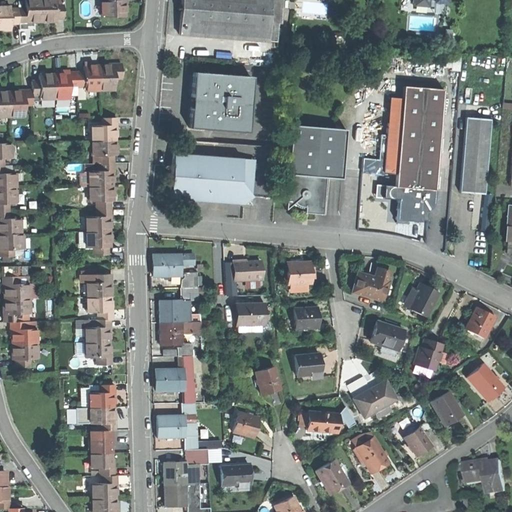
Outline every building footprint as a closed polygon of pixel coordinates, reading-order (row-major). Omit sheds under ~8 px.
[(24,0),(25,8),(18,9),(18,27),(26,27),(26,21),(31,21),(40,21),(39,0),(24,0)] [(54,0),(39,0),(40,21),(50,20),(55,20),(55,17),(63,17),(63,3),(55,3),(54,0)] [(101,17),(126,16),(126,8),(125,0),(122,0),(121,0),(107,0),(107,1),(100,1),(101,17)] [(179,35),(267,42),(269,0),(181,0),(181,5),(177,5),(177,9),(176,13),(180,13),(179,35)] [(278,0),(269,0),(267,42),(275,43),(278,0)] [(10,6),(0,6),(0,29),(5,29),(11,29),(11,27),(18,27),(18,9),(10,9),(10,6)] [(108,66),(99,66),(99,90),(114,89),(114,78),(122,78),(121,64),(114,64),(114,65),(108,66)] [(84,72),(76,72),(76,87),(84,86),(84,90),(99,90),(99,66),(90,66),(84,66),(84,72)] [(62,74),(54,74),(54,98),(69,98),(69,87),(76,87),(76,72),(68,72),(68,74),(62,74)] [(188,127),(232,131),(237,75),(193,72),(191,95),(195,96),(194,107),(190,107),(188,127)] [(31,81),(31,90),(32,102),(39,102),(39,99),(54,98),(54,74),(44,74),(38,75),(38,81),(31,81)] [(250,76),(237,75),(232,131),(246,132),(250,76)] [(380,135),(377,172),(395,174),(394,186),(389,186),(387,188),(386,190),(385,195),(387,197),(390,199),(397,200),(395,222),(404,223),(413,223),(413,221),(419,221),(420,211),(426,211),(430,208),(434,201),(441,89),(404,86),(403,98),(401,124),(388,123),(387,135),(380,135)] [(18,92),(9,92),(9,116),(24,116),(24,105),(32,105),(32,102),(31,90),(24,91),(24,92),(18,92)] [(0,116),(9,116),(9,92),(1,92),(0,92),(0,116)] [(389,97),(388,123),(401,124),(403,98),(389,97)] [(472,193),(484,194),(490,119),(465,117),(459,192),(472,193)] [(90,126),(91,141),(116,140),(116,131),(116,118),(101,118),(101,126),(90,126)] [(345,129),(290,125),(286,174),(288,174),(285,210),(292,203),(297,207),(304,208),(303,212),(313,213),(322,213),(325,177),(341,178),(345,129)] [(98,157),(98,163),(113,163),(112,155),(116,155),(116,148),(116,140),(91,141),(91,157),(98,157)] [(0,143),(0,165),(3,166),(3,159),(10,158),(10,143),(1,143),(0,143)] [(211,201),(242,204),(251,197),(239,183),(241,158),(173,154),(171,176),(170,198),(211,201)] [(254,159),(241,158),(239,183),(251,197),(254,159)] [(84,172),(88,171),(99,171),(98,163),(84,163),(84,172)] [(88,174),(88,186),(113,186),(113,175),(113,163),(98,163),(99,171),(88,171),(88,174)] [(3,173),(3,166),(0,165),(0,188),(15,188),(14,173),(3,173)] [(79,187),(88,186),(88,174),(79,174),(79,187)] [(95,202),(95,209),(111,209),(111,201),(113,201),(113,193),(113,186),(88,186),(89,202),(95,202)] [(15,203),(15,188),(0,188),(0,211),(8,211),(8,204),(15,203)] [(85,217),(85,232),(110,231),(109,222),(109,217),(111,216),(111,209),(95,209),(95,217),(85,217)] [(8,219),(8,211),(0,211),(0,233),(19,233),(19,218),(8,219)] [(110,240),(110,231),(85,232),(85,247),(92,247),(92,254),(108,254),(108,246),(110,246),(110,240)] [(22,233),(19,233),(0,233),(0,256),(13,256),(13,249),(22,249),(22,233)] [(152,277),(179,276),(178,266),(192,265),(192,254),(151,255),(152,265),(152,277)] [(233,262),(234,281),(245,280),(258,279),(261,279),(260,261),(245,262),(233,262)] [(308,262),(286,263),(287,284),(290,284),(306,283),(309,283),(308,262)] [(351,292),(382,300),(387,281),(385,280),(386,278),(386,276),(385,273),(384,271),(381,270),(378,270),(376,271),(374,272),(373,275),(372,279),(369,278),(366,277),(366,275),(356,273),(351,292)] [(178,282),(179,289),(198,288),(196,272),(182,272),(182,278),(178,282)] [(112,273),(96,274),(97,281),(85,281),(85,297),(110,296),(110,288),(110,281),(112,281),(112,273)] [(4,299),(28,299),(28,284),(17,284),(17,277),(2,277),(2,285),(4,285),(4,291),(4,299)] [(259,287),(258,279),(245,280),(246,288),(259,287)] [(226,296),(235,296),(235,284),(230,284),(230,281),(225,282),(226,296)] [(37,283),(28,284),(28,299),(37,298),(37,283)] [(306,290),(306,283),(290,284),(290,291),(306,290)] [(407,308),(426,317),(437,292),(428,288),(419,284),(416,289),(411,299),(407,308)] [(179,289),(179,301),(180,322),(189,322),(189,315),(188,301),(198,301),(198,299),(198,291),(198,288),(179,289)] [(412,288),(408,297),(411,299),(416,289),(412,288)] [(110,305),(110,296),(85,297),(85,313),(98,313),(98,319),(111,319),(113,319),(112,311),(110,311),(110,305)] [(403,306),(407,308),(411,299),(408,297),(403,306)] [(28,314),(28,299),(4,299),(5,308),(5,315),(3,315),(3,322),(10,322),(19,322),(19,314),(28,314)] [(158,313),(159,323),(180,322),(179,301),(158,301),(158,313)] [(237,304),(237,326),(264,325),(264,303),(248,304),(237,304)] [(463,326),(482,337),(495,316),(485,310),(476,305),(463,326)] [(293,329),(317,327),(317,319),(316,308),(292,309),(293,329)] [(111,327),(111,319),(98,319),(94,320),(94,328),(84,328),(84,342),(109,342),(109,334),(109,327),(111,327)] [(24,322),(19,322),(10,322),(10,330),(12,330),(12,336),(12,344),(36,344),(36,329),(24,330),(24,322)] [(159,344),(181,343),(181,333),(180,322),(159,323),(159,334),(159,344)] [(189,322),(180,322),(181,333),(199,333),(199,322),(189,322)] [(375,334),(373,343),(399,351),(405,330),(378,323),(375,334)] [(109,350),(109,342),(84,342),(85,345),(85,356),(85,357),(96,357),(96,365),(112,364),(112,357),(109,357),(109,350)] [(432,345),(423,342),(422,346),(424,346),(423,349),(418,347),(413,364),(416,365),(431,369),(435,371),(438,362),(440,352),(442,347),(432,345)] [(36,359),(36,344),(12,344),(12,353),(12,360),(15,360),(15,368),(30,368),(30,359),(36,359)] [(162,357),(177,356),(192,356),(192,344),(185,344),(185,347),(180,347),(180,350),(162,351),(162,357)] [(76,357),(85,356),(85,345),(75,345),(76,357)] [(446,354),(440,352),(438,362),(445,364),(448,356),(446,354)] [(294,357),(296,376),(311,374),(321,373),(319,363),(318,354),(294,357)] [(177,356),(177,369),(181,369),(193,368),(192,356),(177,356)] [(429,377),(431,369),(416,365),(413,373),(429,377)] [(465,378),(486,401),(493,395),(501,388),(494,382),(492,379),(480,365),(465,378)] [(254,372),(260,395),(269,392),(280,389),(273,367),(254,372)] [(193,368),(181,369),(181,380),(193,380),(193,368)] [(155,392),(182,391),(181,380),(181,369),(177,369),(154,370),(154,380),(155,392)] [(346,386),(353,398),(369,388),(362,376),(346,386)] [(193,380),(181,380),(182,391),(182,403),(194,403),(193,380)] [(353,398),(352,398),(363,418),(373,412),(376,417),(389,409),(387,404),(396,399),(384,380),(371,388),(369,388),(353,398)] [(87,392),(88,408),(113,407),(113,399),(113,391),(115,391),(115,384),(99,384),(99,392),(87,392)] [(429,401),(445,426),(452,422),(462,415),(447,390),(429,401)] [(180,403),(180,415),(183,415),(194,415),(194,403),(182,403),(180,403)] [(344,406),(339,414),(338,426),(344,423),(347,428),(354,423),(344,406)] [(100,422),(100,430),(113,430),(116,430),(116,422),(114,422),(113,415),(113,407),(88,408),(88,423),(100,422)] [(300,425),(308,426),(309,411),(301,411),(300,425)] [(319,431),(338,432),(338,426),(339,414),(309,411),(308,426),(308,430),(319,431)] [(233,432),(254,437),(256,428),(259,417),(237,412),(233,432)] [(155,438),(181,438),(183,438),(183,424),(183,415),(180,415),(155,416),(155,427),(155,438)] [(194,415),(183,415),(183,424),(188,424),(194,423),(194,415)] [(182,450),(184,450),(195,450),(194,423),(188,424),(188,437),(183,438),(181,438),(182,450)] [(402,437),(415,455),(422,450),(430,445),(418,426),(402,437)] [(88,439),(88,453),(112,453),(112,444),(112,438),(114,438),(113,430),(100,430),(98,430),(98,438),(88,439)] [(354,447),(370,473),(379,467),(388,461),(372,436),(354,447)] [(207,449),(198,450),(199,476),(199,484),(209,483),(207,449)] [(184,450),(184,463),(185,476),(199,476),(198,450),(195,450),(184,450)] [(99,476),(101,476),(115,475),(115,467),(113,467),(113,461),(112,453),(88,453),(89,468),(99,468),(99,476)] [(322,482),(329,494),(347,483),(333,459),(315,471),(322,482)] [(466,473),(467,482),(485,479),(487,492),(506,490),(501,460),(484,463),(483,460),(464,463),(466,473)] [(162,474),(163,485),(185,484),(185,476),(184,463),(162,464),(162,474)] [(248,464),(220,466),(222,486),(238,484),(247,483),(250,483),(249,474),(248,464)] [(90,483),(91,499),(115,498),(115,489),(115,482),(117,482),(117,475),(115,475),(101,476),(101,483),(90,483)] [(185,476),(185,484),(199,484),(199,476),(185,476)] [(164,506),(186,506),(185,493),(185,484),(163,485),(163,497),(164,506)] [(199,484),(185,484),(185,493),(199,493),(199,484)] [(0,508),(9,508),(11,508),(11,501),(8,501),(8,493),(8,486),(6,486),(0,486),(0,508)] [(186,506),(185,511),(199,511),(200,508),(199,493),(185,493),(186,506)] [(275,511),(300,511),(298,509),(292,496),(273,506),(275,511)] [(115,511),(116,507),(115,498),(91,499),(91,511),(115,511)]
